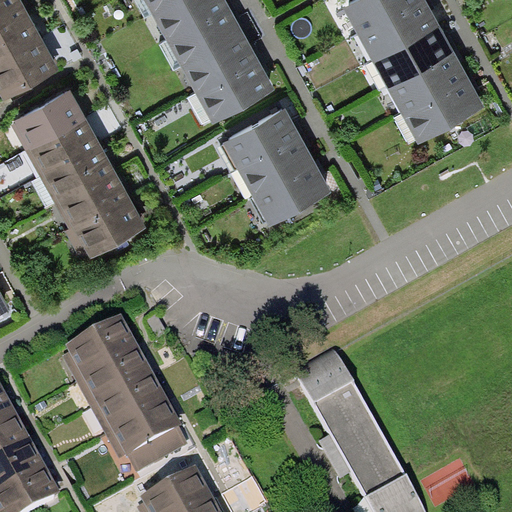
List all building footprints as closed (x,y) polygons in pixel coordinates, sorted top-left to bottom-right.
[(0,0),(0,83),(4,91),(55,63),(51,55),(37,30),(22,3),(20,0),(0,0)] [(151,0),(215,115),(271,84),(259,62),(253,51),(230,10),(224,0),(151,0)] [(358,0),(347,7),(420,134),(481,99),(470,81),(455,54),(449,43),(425,3),(423,0),(358,0)] [(68,90),(18,118),(91,248),(141,220),(137,213),(122,186),(107,161),(92,134),(78,109),(68,90)] [(296,126),(285,108),(228,140),(270,216),(328,184),(318,165),(302,138),(296,126)] [(133,481),(186,452),(171,423),(156,396),(142,369),(127,343),(117,324),(63,353),(133,481)] [(431,511),(340,343),(296,370),(374,511),(431,511)] [(0,390),(0,511),(28,511),(57,497),(52,489),(38,462),(24,436),(10,409),(0,390)] [(190,475),(136,506),(138,511),(211,511),(201,494),(190,475)]
